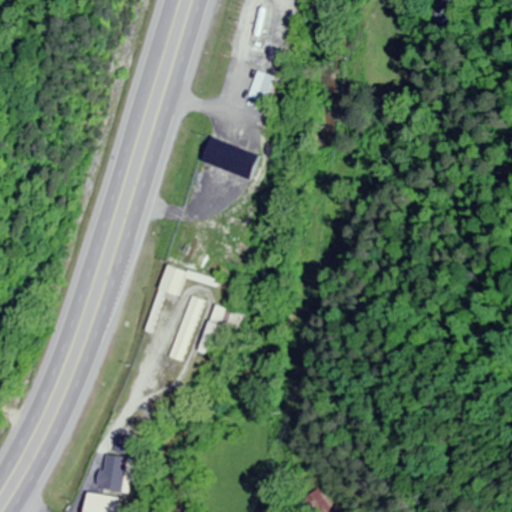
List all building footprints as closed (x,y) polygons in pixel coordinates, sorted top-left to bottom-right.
[(250,96),(266,103),(276,79),(260,72),(250,96)] [(208,301),(193,297),(174,359),(189,364),(208,301)] [(246,315),(219,306),(202,352),(216,357),(227,326),(241,330),(246,315)] [(129,459),(107,455),(102,490),(124,494),(129,459)] [(339,511),(320,488),(301,504),(307,511),(339,511)] [(124,511),(127,501),(89,494),(85,511),(124,511)]
